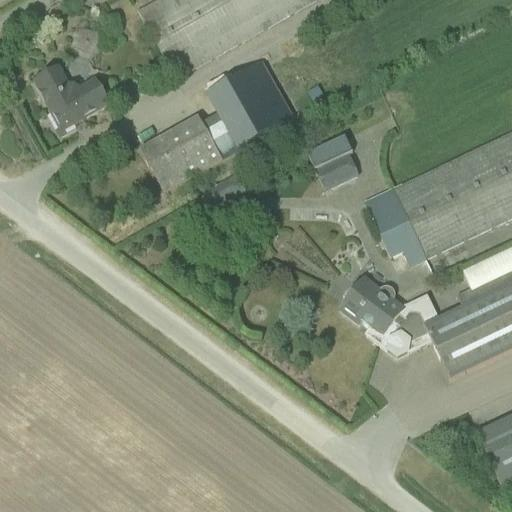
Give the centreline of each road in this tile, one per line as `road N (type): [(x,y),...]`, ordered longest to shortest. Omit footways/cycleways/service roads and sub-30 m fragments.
road 1 (unclassified): [(0,191),(409,511)]
road 2 (unknown): [(329,450),(511,373)]
